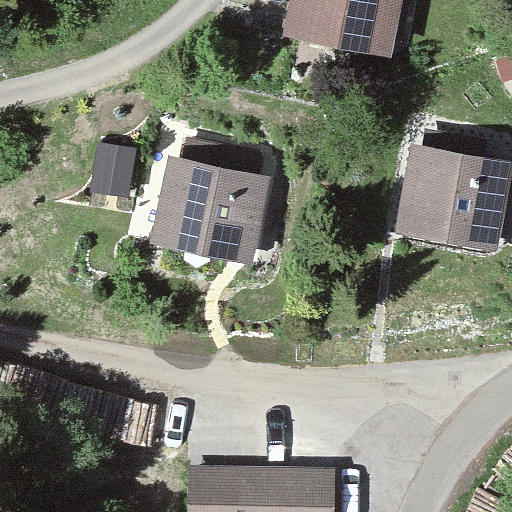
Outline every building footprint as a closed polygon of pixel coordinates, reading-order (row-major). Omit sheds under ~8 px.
[(294,0),(288,32),(395,52),(404,0),(294,0)] [(401,233),(505,246),(511,188),(511,150),(413,139),(401,233)] [(152,249),(242,262),(258,159),(168,146),(152,249)] [(191,467),(191,511),(333,511),(333,465),(191,467)] [(511,511),(511,503),(474,485),(461,511),(511,511)]
